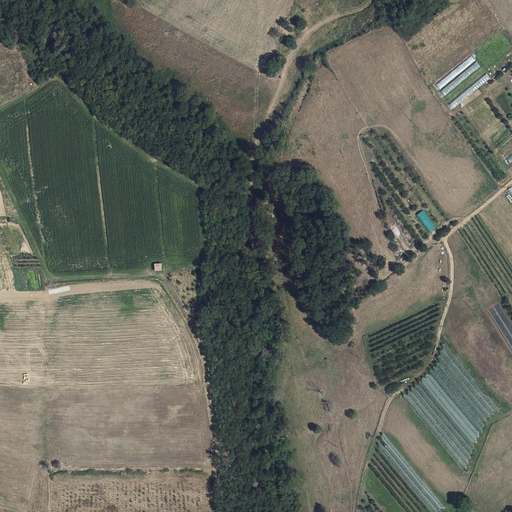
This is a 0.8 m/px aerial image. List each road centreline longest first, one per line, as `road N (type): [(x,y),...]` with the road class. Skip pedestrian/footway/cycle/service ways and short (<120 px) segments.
road 1 (track): [(0,169),(48,276),(167,279),(200,342),(221,511)]
road 2 (track): [(442,239),(452,290),(429,363),(389,400),(359,511)]
road 3 (track): [(511,182),(384,275)]
